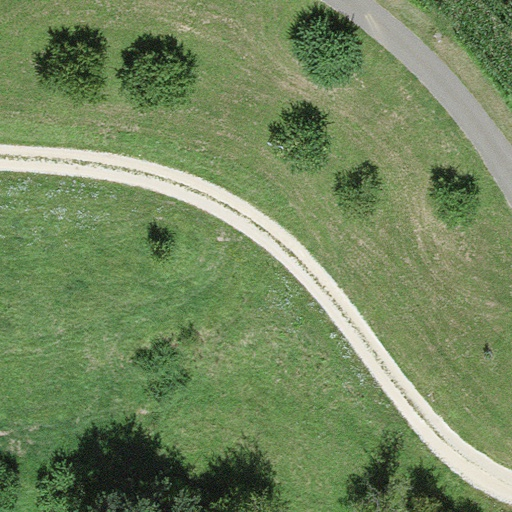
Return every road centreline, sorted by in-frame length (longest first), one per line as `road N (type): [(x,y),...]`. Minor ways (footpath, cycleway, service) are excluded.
road 1 (track): [(511,498),(460,470),(273,239),(206,195),(82,163),(0,161)]
road 2 (unclassified): [(511,185),(457,102),(331,0)]
